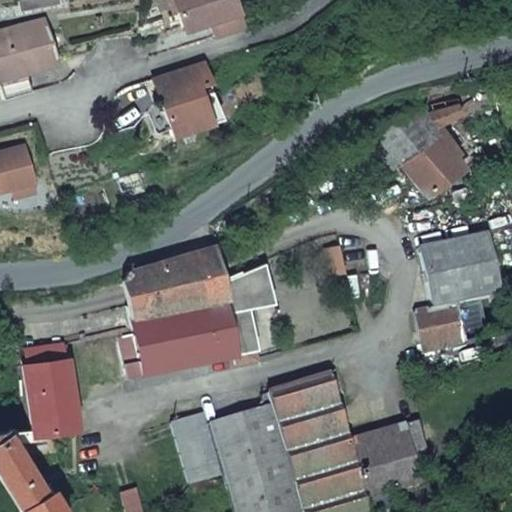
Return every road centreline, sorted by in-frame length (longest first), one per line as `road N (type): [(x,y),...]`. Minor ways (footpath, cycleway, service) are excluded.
road 1 (tertiary): [(0,274),(56,273),(151,246),(334,107),(511,47)]
road 2 (residential): [(0,121),(108,84),(191,43),(262,25),(301,0)]
